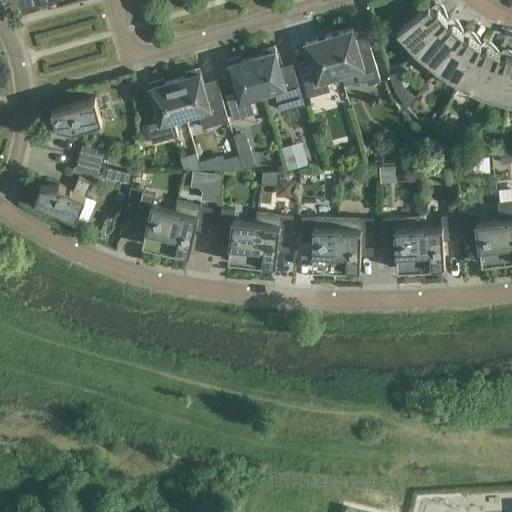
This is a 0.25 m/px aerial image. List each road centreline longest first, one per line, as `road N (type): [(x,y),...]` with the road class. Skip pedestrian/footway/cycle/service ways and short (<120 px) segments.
road 1 (residential): [(511,293),(368,303),(202,292),(100,265),(0,210)]
road 2 (residential): [(119,32),(129,65),(351,0)]
road 3 (residential): [(0,197),(22,112),(15,58),(0,25)]
